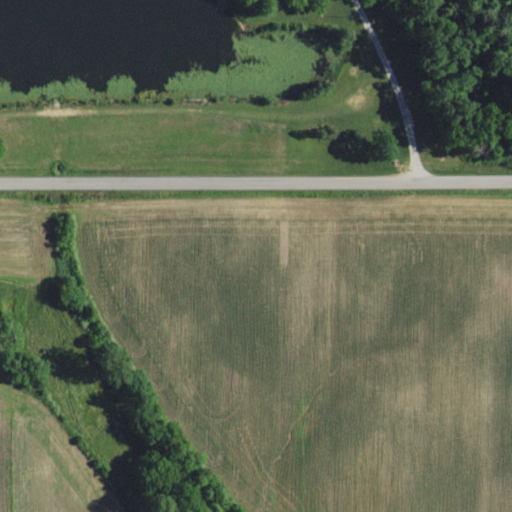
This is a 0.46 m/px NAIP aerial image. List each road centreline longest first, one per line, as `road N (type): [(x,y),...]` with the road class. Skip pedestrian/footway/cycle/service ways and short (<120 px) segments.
road 1 (residential): [(0,184),(511,179)]
road 2 (residential): [(416,179),(389,72),(354,0)]
